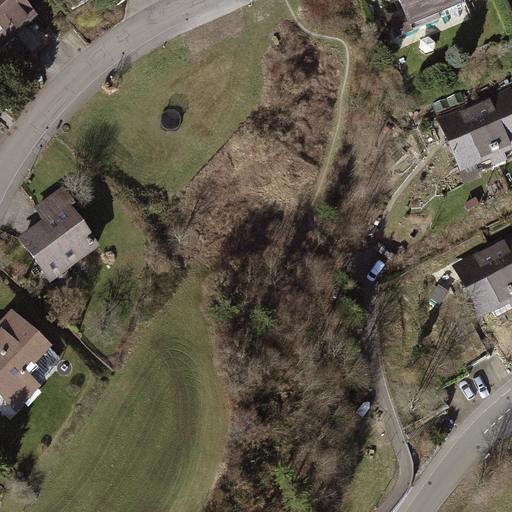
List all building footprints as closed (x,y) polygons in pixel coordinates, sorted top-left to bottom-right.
[(15,0),(0,0),(0,54),(36,24),(15,0)] [(399,0),(402,6),(389,12),(401,41),(470,11),(464,0),(399,0)] [(511,156),(511,89),(437,120),(461,178),(511,156)] [(80,209),(68,191),(38,211),(47,225),(25,239),(56,285),(101,255),(74,213),(80,209)] [(511,230),(448,262),(476,317),(511,298),(511,230)] [(58,357),(17,313),(0,328),(0,404),(17,422),(46,395),(32,381),(58,357)]
